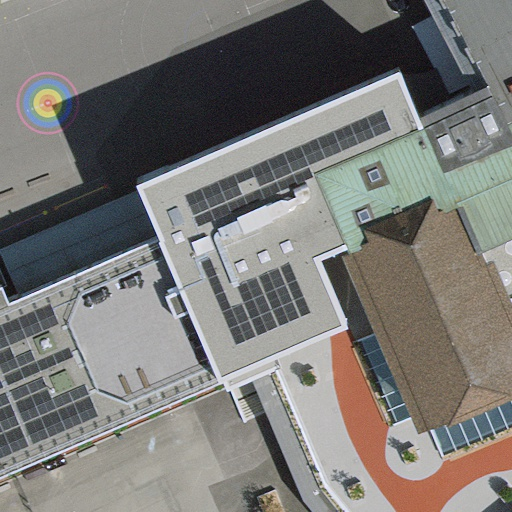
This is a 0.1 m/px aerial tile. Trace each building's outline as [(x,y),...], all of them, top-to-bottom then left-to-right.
[(511,0),(444,0),(489,83),(511,132),(511,0)] [(321,170),(376,299),(427,416),(511,377),(511,275),(494,233),(511,225),(511,132),(489,83),(423,114),(427,124),(321,170)] [(166,237),(220,364),(320,322),(376,299),(321,170),(166,237)] [(24,255),(139,220),(132,196),(16,230),(24,255)] [(511,225),(494,233),(511,275),(511,225)] [(0,471),(224,375),(220,364),(166,237),(164,234),(10,298),(4,283),(0,284),(0,471)] [(376,299),(320,322),(369,437),(318,478),(346,511),(485,511),(461,457),(448,463),(427,416),(376,299)] [(511,435),(511,377),(427,416),(448,463),(461,457),(511,435)] [(171,511),(227,511),(233,509),(219,482),(293,443),(265,392),(142,457),(171,511)]
